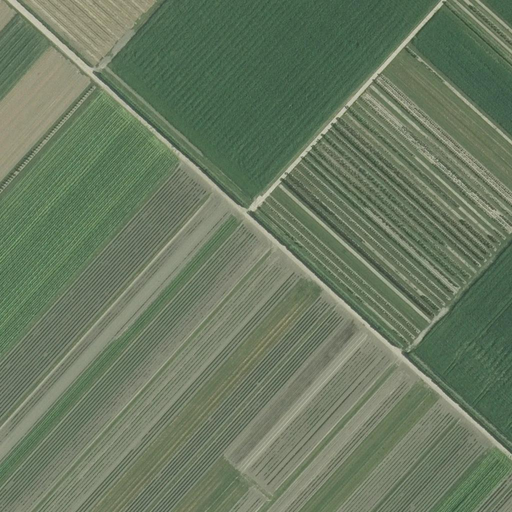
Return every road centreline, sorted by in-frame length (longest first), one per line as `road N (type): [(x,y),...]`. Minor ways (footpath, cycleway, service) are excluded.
road 1 (track): [(8,0),(511,456)]
road 2 (track): [(445,0),(247,216)]
